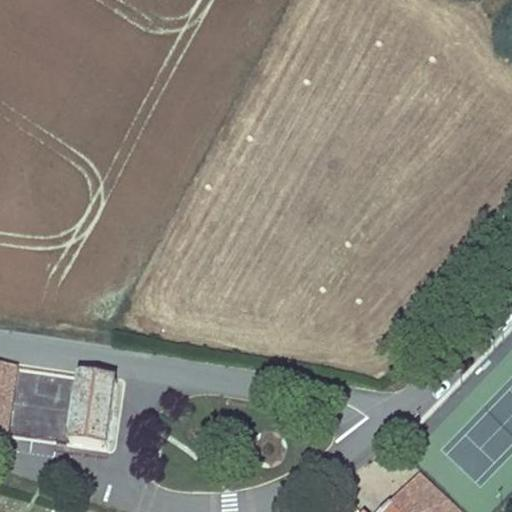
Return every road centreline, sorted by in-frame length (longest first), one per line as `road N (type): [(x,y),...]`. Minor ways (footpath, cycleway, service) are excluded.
road 1 (tertiary): [(127,489),(186,511),(254,507),(322,478),(380,430)]
road 2 (residential): [(380,430),(322,394),(142,366)]
road 3 (tertiary): [(380,430),(511,294)]
road 4 (residential): [(142,366),(0,347)]
road 5 (tertiary): [(0,456),(127,489)]
road 6 (residential): [(142,366),(127,489)]
